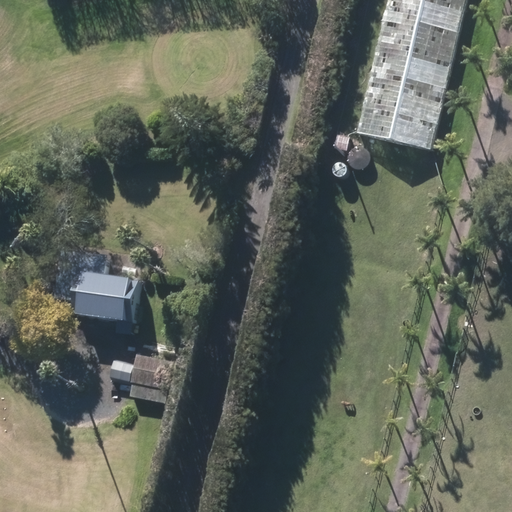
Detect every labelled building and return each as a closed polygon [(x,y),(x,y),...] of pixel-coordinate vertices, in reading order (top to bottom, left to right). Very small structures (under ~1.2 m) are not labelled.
[(390,0),(359,134),(436,152),(471,0),(390,0)] [(339,148),(351,152),(354,140),(343,137),(339,148)] [(123,335),(137,337),(140,310),(144,311),(147,293),(140,292),(141,279),(112,276),(114,256),(66,251),(61,300),(89,303),(88,317),(125,321),(123,335)] [(134,274),(141,275),(147,269),(148,262),(142,256),(135,256),(129,261),(128,269),(134,274)] [(182,362),(146,355),(138,396),(175,403),(182,362)]
